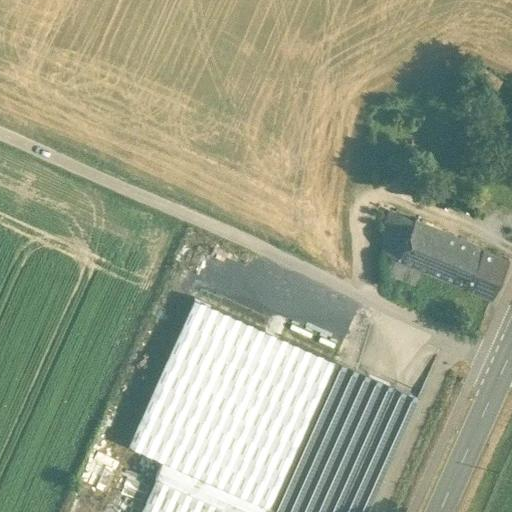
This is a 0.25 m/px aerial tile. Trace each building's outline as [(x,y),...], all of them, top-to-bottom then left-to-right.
[(393,256),(397,257),(414,218),(391,209),(374,248),(393,256)] [(508,259),(414,218),(397,257),(421,268),(490,298),(508,259)] [(397,257),(393,256),(387,271),(414,283),(421,268),(397,257)] [(354,319),(246,272),(163,458),(272,506),(337,358),(354,319)] [(373,511),(424,396),(337,358),(272,506),(286,511),(373,511)] [(108,477),(115,458),(98,452),(91,471),(108,477)] [(286,511),(272,506),(163,458),(139,511),(286,511)]
